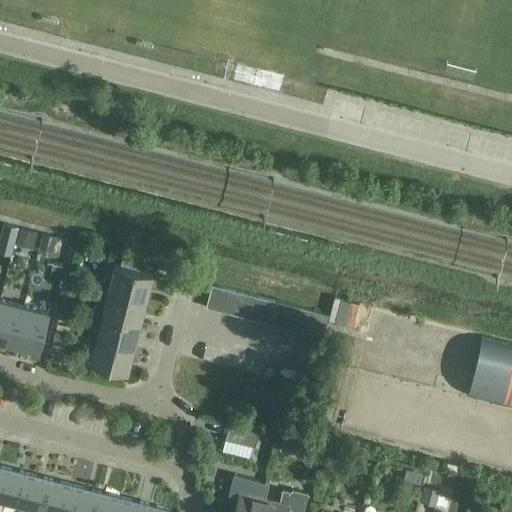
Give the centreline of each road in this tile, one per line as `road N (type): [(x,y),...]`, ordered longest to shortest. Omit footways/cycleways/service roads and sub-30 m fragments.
road 1 (residential): [(0,43),(511,175)]
road 2 (residential): [(0,426),(185,467)]
road 3 (residential): [(0,367),(152,405)]
road 4 (residential): [(152,405),(184,283)]
